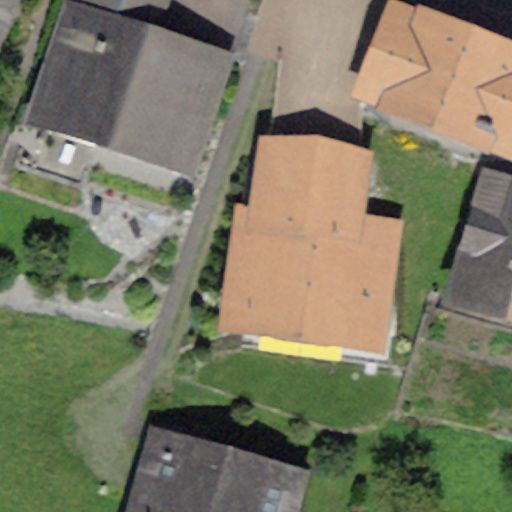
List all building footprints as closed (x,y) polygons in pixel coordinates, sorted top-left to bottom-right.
[(84,0),(44,122),(178,165),(212,59),(144,36),(155,0),(84,0)] [(511,58),(397,13),(368,85),(511,141),(511,58)] [(352,226),(362,157),(268,144),(245,309),(363,326),(377,230),(352,226)] [(511,178),(485,171),(452,287),(511,303),(511,178)] [(211,461),(165,448),(146,511),(276,511),(285,482),(245,471),(250,455),(215,445),(211,461)]
